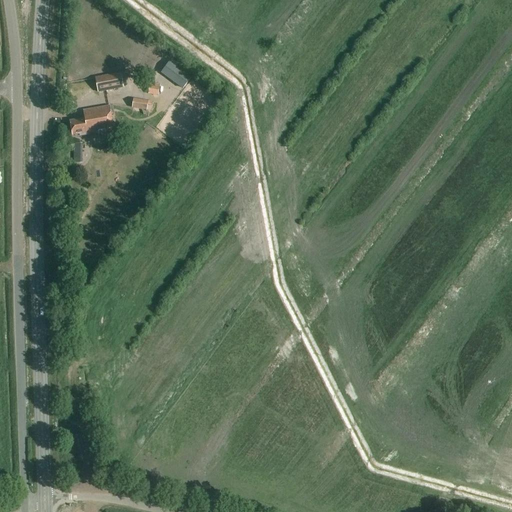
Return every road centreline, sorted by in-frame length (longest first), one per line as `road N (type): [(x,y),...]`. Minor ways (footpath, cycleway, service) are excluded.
road 1 (secondary): [(44,498),(36,248),(42,0)]
road 2 (unclassified): [(23,499),(17,88)]
